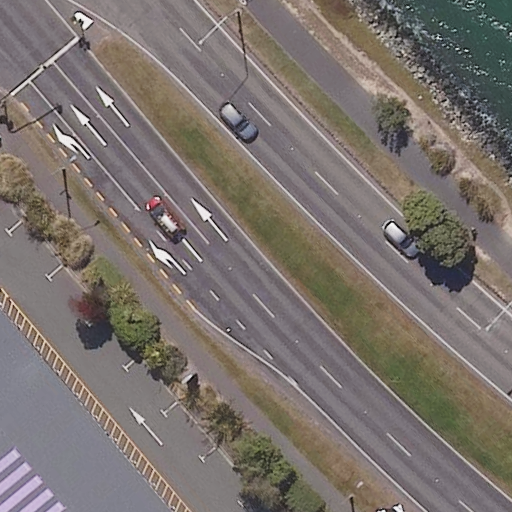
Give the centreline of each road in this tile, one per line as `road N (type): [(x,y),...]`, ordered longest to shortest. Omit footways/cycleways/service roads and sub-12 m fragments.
road 1 (secondary): [(469,511),(370,423),(41,71),(0,17)]
road 2 (secondary): [(154,0),(405,265),(511,354)]
